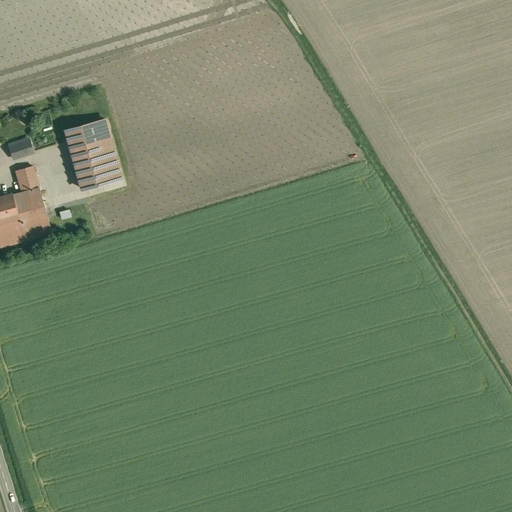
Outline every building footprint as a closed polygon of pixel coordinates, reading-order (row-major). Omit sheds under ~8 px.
[(110,119),(65,131),(81,192),(126,180),(110,119)] [(30,139),(10,146),(14,158),(34,152),(30,139)] [(33,166),(16,170),(29,214),(45,209),(33,166)] [(13,193),(0,197),(0,222),(20,217),(13,193)] [(63,218),(73,216),(71,208),(61,210),(63,218)] [(20,217),(0,222),(0,246),(52,232),(45,209),(29,214),(20,217)]
